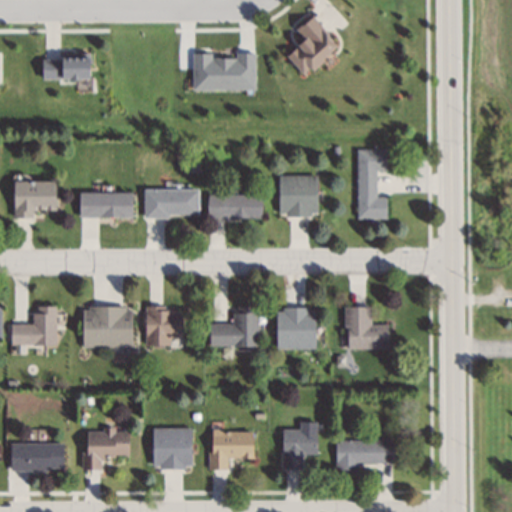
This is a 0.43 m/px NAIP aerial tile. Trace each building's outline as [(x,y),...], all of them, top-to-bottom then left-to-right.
[(302,75),(336,45),(310,16),(295,28),(303,38),(284,55),(302,75)] [(40,57),(40,79),(88,79),(88,57),(40,57)] [(356,219),(386,219),(386,197),(375,197),(375,171),(386,171),(386,150),(356,149),(356,219)] [(317,176),(277,176),(277,216),(317,216),(317,176)] [(33,210),(55,210),(55,180),(12,180),(12,217),(33,217),(33,210)] [(197,189),(143,189),(143,216),(197,216),(197,189)] [(131,217),(131,192),(77,192),(77,217),(131,217)] [(260,218),(260,194),(207,194),(207,218),(260,218)] [(10,345),(55,345),(55,306),(33,306),(33,323),(10,323),(10,345)] [(131,346),(131,306),(81,306),(81,346),(131,346)] [(172,345),(172,338),(181,338),(181,306),(144,306),(144,345),(172,345)] [(208,346),(256,346),(256,306),(232,306),(232,322),(208,322),(208,346)] [(275,348),(315,348),(315,307),(275,307),(275,348)] [(370,307),(345,307),(345,348),(388,348),(388,324),(370,324),(370,307)] [(316,453),(316,422),(298,422),(298,429),(281,429),(281,468),(301,468),(301,453),(316,453)] [(151,467),(191,468),(191,427),(152,426),(151,467)] [(127,455),(128,429),(83,428),(82,468),(101,469),(101,455),(127,455)] [(208,469),(226,469),(226,457),(253,457),(253,430),(209,429),(208,469)] [(356,462),(392,462),(392,439),(334,439),(334,469),(356,469),(356,462)] [(9,469),(63,469),(63,442),(9,442),(9,469)]
